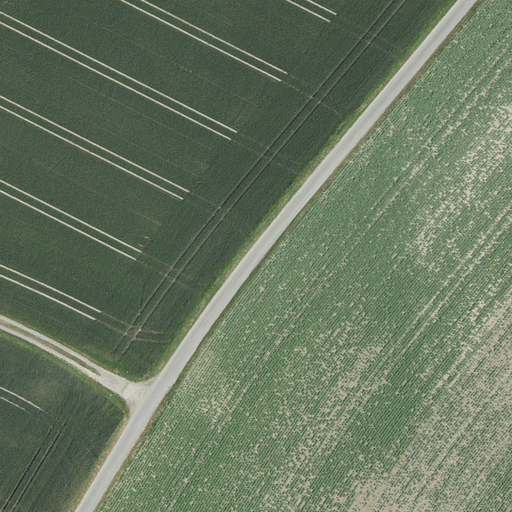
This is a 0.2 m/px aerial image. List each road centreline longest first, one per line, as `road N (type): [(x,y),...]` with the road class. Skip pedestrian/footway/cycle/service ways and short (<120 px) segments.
road 1 (unclassified): [(84,511),(207,319),(468,0)]
road 2 (track): [(150,403),(0,322)]
